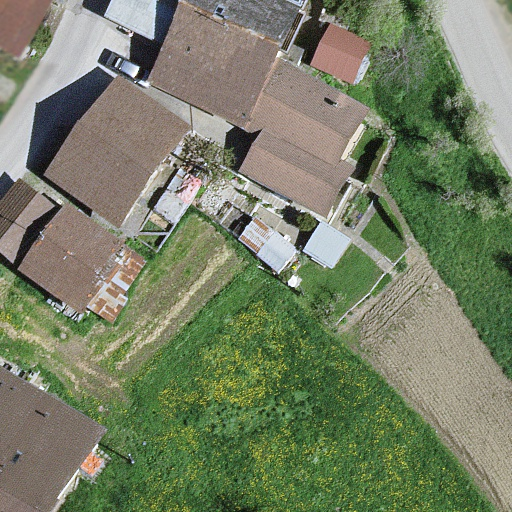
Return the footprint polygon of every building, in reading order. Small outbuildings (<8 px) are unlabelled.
[(0,0),(0,48),(27,0),(0,0)] [(108,0),(98,21),(154,49),(178,0),(108,0)] [(178,0),(154,49),(133,86),(225,127),(291,0),(178,0)] [(312,24),(294,68),(338,87),(357,43),(312,24)] [(230,170),(319,218),(343,172),(329,166),(356,116),(268,65),(229,124),(244,134),(230,170)] [(175,130),(102,77),(31,174),(103,227),(175,130)] [(3,176),(0,180),(0,245),(5,250),(41,206),(3,176)] [(14,261),(80,309),(121,254),(55,206),(14,261)] [(0,511),(46,511),(97,429),(0,371),(0,511)]
